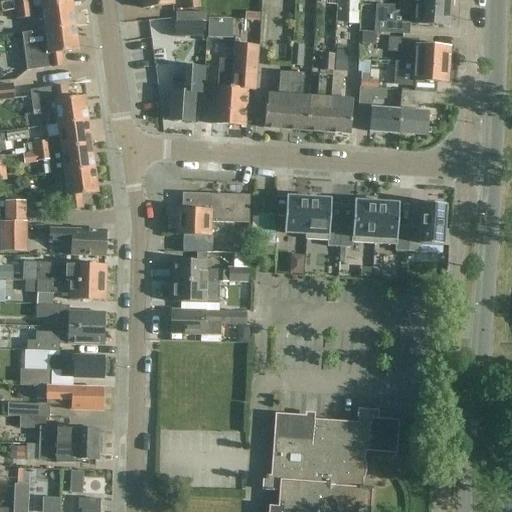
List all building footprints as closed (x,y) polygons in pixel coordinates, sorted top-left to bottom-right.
[(14,9),(31,7),(30,0),(13,0),(12,0),(14,9)] [(171,5),(169,0),(142,0),(144,9),(171,5)] [(186,18),(207,17),(206,6),(200,7),(199,0),(182,0),(183,9),(185,8),(186,18)] [(348,0),(348,23),(358,24),(358,0),(348,0)] [(415,8),(452,10),(452,0),(394,0),(415,1),(415,8)] [(42,6),(45,29),(73,26),(70,2),(42,6)] [(408,25),(425,27),(448,28),(449,23),(451,23),(452,10),(415,8),(414,14),(394,12),(394,6),(376,5),(374,29),(407,31),(408,25)] [(33,16),(31,7),(14,9),(15,19),(33,16)] [(232,38),(233,19),(208,18),(208,37),(232,38)] [(203,20),(174,21),(174,38),(203,37),(203,20)] [(77,51),(73,26),(45,29),(21,33),(26,70),(62,65),(61,53),(77,51)] [(416,53),(415,63),(451,66),(451,55),(449,54),(450,47),(417,45),(417,40),(388,38),(387,51),(416,53)] [(335,54),(333,54),(333,56),(332,72),(346,72),(347,51),(345,51),(346,46),(336,45),(335,54)] [(232,61),(228,126),(243,128),(246,90),(256,91),(259,48),(233,46),(232,61)] [(332,72),(333,56),(322,56),(321,72),(332,73),(332,72)] [(232,61),(219,60),(217,87),(214,87),(212,125),(228,126),(232,61)] [(450,76),(451,66),(415,63),(415,64),(400,63),(399,72),(395,72),(394,85),(414,86),(415,81),(447,84),(448,77),(450,76)] [(185,92),(182,92),(171,91),(169,121),(178,122),(182,124),(186,122),(193,123),(194,109),(195,93),(203,94),(204,69),(186,67),(185,92)] [(263,129),(284,131),(288,75),(278,75),(278,87),(280,87),(279,96),(265,95),(264,110),(263,129)] [(288,75),(284,131),(307,132),(308,98),(295,97),(296,88),(297,89),(298,76),(288,75)] [(314,99),(308,98),(307,132),(327,134),(331,78),(332,78),(332,77),(316,76),(314,99)] [(331,78),(327,134),(350,135),(352,116),(352,102),(338,100),(338,91),(341,91),(342,79),(332,78),(331,78)] [(0,100),(14,99),(12,83),(0,84),(0,100)] [(33,115),(52,113),(54,126),(86,122),(83,97),(67,99),(65,86),(53,88),(48,88),(30,91),(33,115)] [(370,133),(398,134),(399,111),(371,109),(372,98),(386,98),(386,89),(358,87),(357,114),(370,115),(369,133),(370,133)] [(400,111),(399,111),(398,134),(425,136),(425,137),(427,137),(428,113),(417,112),(417,105),(433,106),(434,93),(401,91),(400,111)] [(34,153),(90,145),(86,122),(54,126),(55,136),(47,137),(47,141),(27,144),(28,154),(34,153)] [(0,153),(6,152),(5,143),(43,137),(41,127),(0,133),(0,153)] [(90,145),(34,153),(35,162),(48,160),(50,174),(60,172),(61,174),(93,169),(90,145)] [(93,169),(61,174),(66,211),(82,209),(80,196),(96,194),(93,169)] [(176,234),(176,236),(183,236),(183,253),(197,254),(207,254),(248,255),(249,196),(182,195),(182,210),(177,210),(176,221),(174,227),(176,234)] [(283,234),(305,235),(306,235),(308,199),(286,198),(283,234)] [(327,247),(339,248),(341,223),(329,222),(331,201),(308,199),(306,235),(305,235),(305,240),(327,242),(327,247)] [(5,220),(26,219),(26,201),(4,201),(5,220)] [(352,243),(373,245),(376,203),(354,202),(352,224),(341,223),(339,248),(351,249),(352,243)] [(395,252),(407,252),(409,227),(397,227),(398,205),(376,203),(373,245),(395,246),(395,252)] [(409,227),(407,252),(419,253),(420,245),(442,247),(443,242),(446,242),(447,231),(443,231),(445,206),(422,204),(420,228),(409,227)] [(0,251),(27,251),(26,219),(5,220),(5,221),(0,221),(0,251)] [(47,244),(71,245),(71,255),(80,256),(105,256),(105,253),(107,251),(107,245),(105,242),(106,231),(79,230),(48,228),(47,244)] [(258,238),(258,252),(277,251),(276,238),(258,238)] [(206,283),(215,283),(228,284),(228,282),(248,282),(249,269),(229,268),(229,272),(206,272),(207,254),(197,254),(197,261),(173,261),(172,282),(206,283)] [(37,256),(14,256),(14,266),(0,266),(0,273),(37,274),(37,256)] [(37,262),(37,281),(52,281),(52,282),(105,283),(106,265),(84,265),(70,264),(37,262)] [(52,281),(37,281),(25,280),(25,292),(37,293),(37,303),(53,304),(53,292),(69,292),(69,300),(82,301),(105,301),(105,283),(52,282),(52,281)] [(206,283),(172,282),(171,303),(206,304),(206,283)] [(228,284),(215,283),(215,293),(228,294),(228,284)] [(53,304),(37,303),(36,316),(68,318),(68,328),(105,329),(105,313),(83,312),(69,312),(69,306),(53,305),(53,304)] [(172,334),(200,334),(215,335),(216,325),(245,326),(246,313),(240,313),(240,314),(220,313),(173,312),(173,311),(171,311),(171,335),(172,335),(172,334)] [(68,328),(68,333),(36,332),(35,341),(27,341),(27,351),(59,352),(59,345),(104,346),(105,329),(68,328)] [(49,356),(49,369),(20,368),(20,384),(51,385),(51,377),(74,378),(74,379),(81,379),(103,380),(104,358),(81,357),(49,356)] [(103,388),(79,388),(46,386),(46,399),(71,400),(71,411),(102,412),(103,388)] [(20,416),(46,417),(49,417),(49,405),(8,405),(8,416),(20,416)] [(366,511),(368,491),(372,491),(372,488),(362,487),(363,479),(364,479),(365,475),(366,470),(366,466),(365,461),(364,461),(365,452),(396,454),(398,421),(377,419),(377,411),(357,410),(357,419),(358,419),(358,424),(313,420),(312,432),(304,431),(305,417),(275,415),(274,434),(270,481),(284,482),(284,486),(284,491),(279,490),(277,511),(366,511)] [(46,417),(20,416),(20,428),(40,428),(39,444),(101,445),(102,435),(99,435),(99,429),(75,429),(75,426),(56,425),(56,428),(46,428),(46,417)] [(101,445),(39,444),(26,444),(25,459),(56,460),(56,463),(74,463),(74,460),(98,461),(99,455),(101,455),(101,445)] [(19,470),(19,488),(40,488),(40,471),(19,470)] [(59,511),(60,500),(60,495),(39,494),(39,498),(37,498),(36,511),(59,511)]
